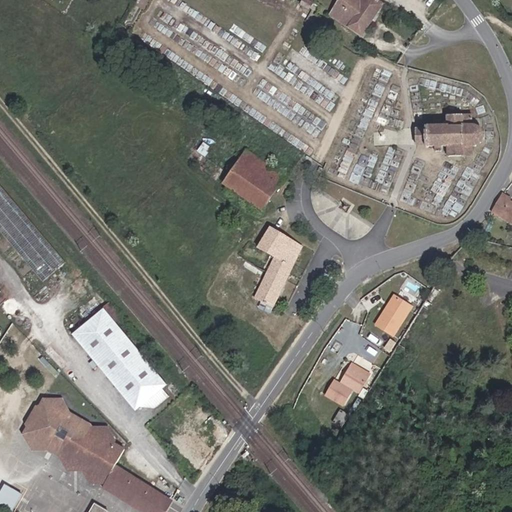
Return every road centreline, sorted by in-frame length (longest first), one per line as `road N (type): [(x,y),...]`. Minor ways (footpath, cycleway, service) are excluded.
road 1 (tertiary): [(0,40),(285,397)]
road 2 (track): [(259,408),(0,102)]
road 3 (tertiary): [(511,144),(505,172),(454,239),(382,264),(351,286),(282,374),(285,397)]
road 4 (unclassified): [(285,397),(389,511)]
